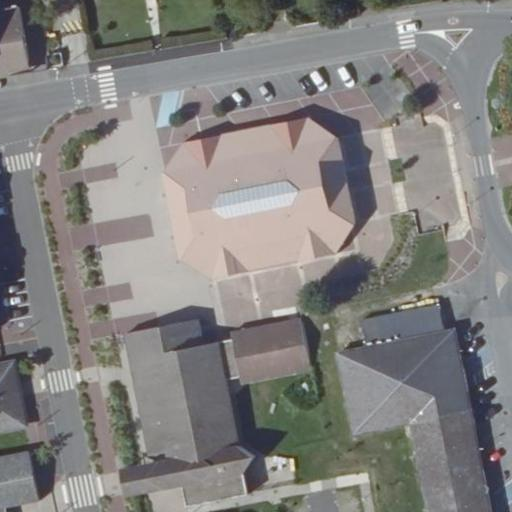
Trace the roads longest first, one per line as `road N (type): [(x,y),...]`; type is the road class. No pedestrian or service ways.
road 1 (residential): [(88,511),(4,102)]
road 2 (residential): [(405,34),(4,102)]
road 3 (secondary): [(474,86),(484,165),(511,254)]
